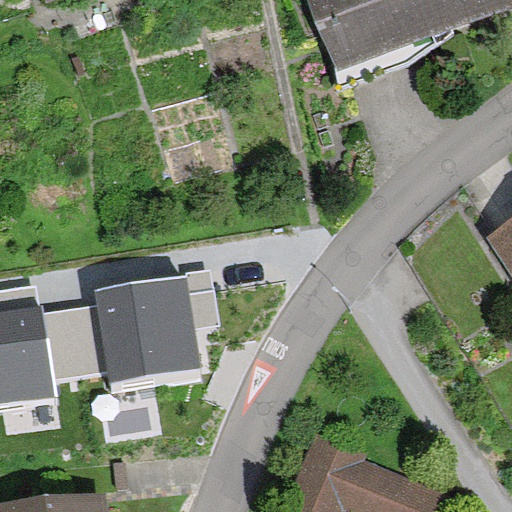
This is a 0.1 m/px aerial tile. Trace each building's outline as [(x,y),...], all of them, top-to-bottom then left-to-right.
[(43,0),(47,10),(78,0),(43,0)] [(511,0),(308,0),(344,93),(414,69),(455,38),(453,33),(511,9),(511,0)] [(511,229),(491,242),(511,275),(511,229)] [(204,374),(192,283),(100,295),(103,316),(113,387),(204,374)] [(27,312),(0,316),(0,412),(58,404),(45,310),(27,312)] [(446,511),(453,496),(312,437),(279,511),(331,511),(332,510),(336,511),(446,511)] [(106,511),(106,501),(32,509),(0,511),(106,511)]
